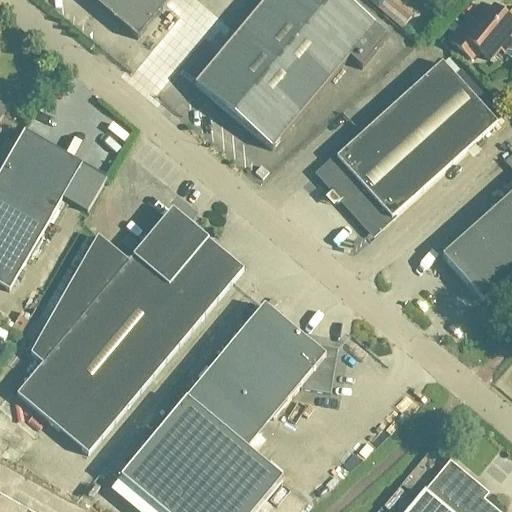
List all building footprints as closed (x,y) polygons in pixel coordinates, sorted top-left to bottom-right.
[(88,0),(137,41),(171,0),(88,0)] [(388,41),(339,0),(268,0),(194,89),(272,154),(349,62),(362,72),(388,41)] [(388,0),(368,0),(367,3),(378,12),(388,0)] [(418,0),(428,8),(435,0),(418,0)] [(467,24),(450,45),(471,62),(478,53),(490,64),(500,53),(511,63),(511,45),(509,42),(511,38),(511,20),(498,8),(488,20),(478,12),(467,24)] [(495,127),(502,121),(489,106),(482,112),(442,67),(337,162),(319,178),(373,238),(391,222),(496,128),(495,127)] [(0,289),(9,294),(82,168),(23,135),(0,175),(0,289)] [(511,197),(501,208),(442,260),(482,306),(511,279),(511,197)] [(88,459),(243,274),(172,214),(128,266),(97,241),(30,358),(42,369),(16,399),(88,459)] [(259,511),(283,484),(247,455),(299,393),(330,398),(337,353),(310,348),(264,310),(185,404),(119,483),(154,511),(259,511)] [(482,492),(450,465),(410,511),(493,511),(477,498),(482,492)] [(19,511),(0,501),(0,511),(19,511)]
